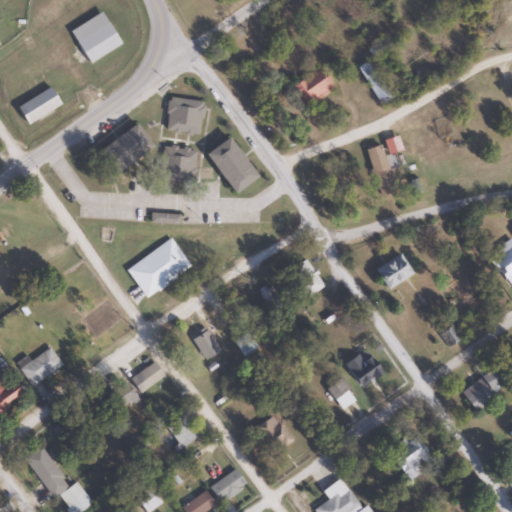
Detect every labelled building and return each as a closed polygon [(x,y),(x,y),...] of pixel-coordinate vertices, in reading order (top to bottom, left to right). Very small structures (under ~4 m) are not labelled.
[(119,45),(99,12),(68,31),(87,64),(119,45)] [(355,66),(376,104),(387,98),(366,60),(355,66)] [(332,91),(320,68),(289,84),(301,107),(332,91)] [(58,105),(48,88),(14,107),(24,124),(58,105)] [(202,102),(167,97),(162,131),(197,136),(202,102)] [(150,147),(132,123),(95,152),(113,175),(150,147)] [(254,177),(226,137),(203,154),(230,194),(254,177)] [(379,197),(394,192),(378,145),(362,150),(379,197)] [(192,184),(194,148),(159,146),(157,182),(192,184)] [(148,224),(178,224),(178,214),(148,214),(148,224)] [(125,270),(144,299),(190,268),(170,239),(125,270)] [(510,275),(511,278),(511,246),(489,260),(501,280),(510,275)] [(372,271),(385,290),(410,274),(397,254),(372,271)] [(307,297),(323,287),(305,260),(289,271),(307,297)] [(272,317),(284,310),(269,284),(257,291),(272,317)] [(438,334),(447,347),(459,338),(450,326),(438,334)] [(220,351),(204,327),(188,337),(204,361),(220,351)] [(245,334),(232,343),(241,356),(255,347),(245,334)] [(61,364),(48,347),(18,369),(30,387),(61,364)] [(361,388),(380,370),(362,349),(343,367),(361,388)] [(163,376),(153,362),(129,380),(139,394),(163,376)] [(496,398),(492,392),(498,388),(497,386),(501,384),(492,370),(459,391),(473,413),(496,398)] [(341,410),(355,400),(339,378),(325,388),(341,410)] [(117,413),(136,399),(124,382),(105,397),(117,413)] [(0,410),(22,396),(13,384),(0,392),(0,410)] [(196,438),(182,416),(165,427),(179,448),(196,438)] [(253,428),(270,455),(289,442),(273,416),(253,428)] [(430,462),(412,435),(386,452),(405,479),(430,462)] [(67,487),(38,447),(22,458),(50,498),(56,494),(67,508),(84,496),(74,482),(67,487)] [(217,503),(245,486),(234,470),(207,487),(217,503)] [(312,510),(313,511),(349,511),(358,506),(338,479),(320,492),(326,500),(312,510)] [(133,498),(144,511),(148,511),(160,503),(147,487),(133,498)] [(179,508),(181,511),(203,511),(213,506),(203,492),(179,508)]
